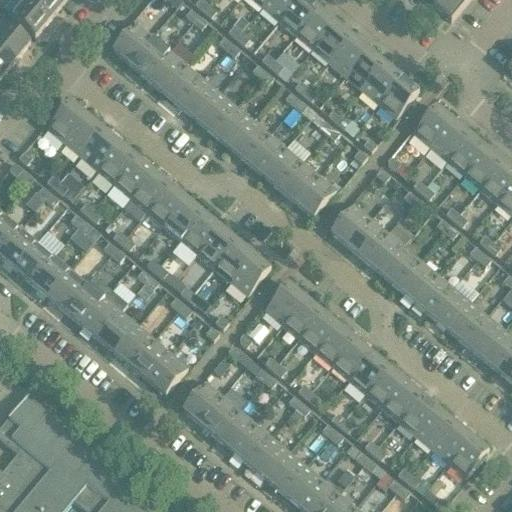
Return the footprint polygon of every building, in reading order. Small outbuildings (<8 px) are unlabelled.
[(49,24),(63,8),(53,0),(23,0),(22,1),(49,24)] [(53,0),(63,8),(69,0),(53,0)] [(245,0),(262,13),(272,0),(245,0)] [(279,27),(301,0),(272,0),(262,13),(279,27)] [(295,41),(318,14),(301,0),(279,27),(295,41)] [(419,0),(434,12),(444,0),(419,0)] [(450,26),(472,0),(444,0),(434,12),(450,26)] [(35,42),(49,25),(49,24),(22,1),(7,19),(35,42)] [(202,17),(208,10),(200,3),(194,10),(202,17)] [(211,23),(216,17),(208,10),(202,17),(211,23)] [(312,55),(335,28),(318,14),(295,41),(312,55)] [(193,28),(198,21),(190,15),(185,21),(193,28)] [(207,28),(203,25),(198,21),(193,28),(201,35),(207,28)] [(30,48),(3,25),(0,27),(0,51),(16,65),(30,48)] [(129,70),(152,43),(135,28),(112,56),(129,70)] [(328,69),(351,41),(335,28),(312,55),(328,69)] [(241,38),(233,31),(227,38),(236,44),(241,38)] [(244,51),(249,44),(241,38),(236,44),(244,51)] [(345,83),(368,56),(351,41),(328,69),(345,83)] [(226,56),(232,49),(223,42),(218,49),(226,56)] [(152,43),(129,70),(146,84),(169,57),(152,43)] [(234,62),(240,56),(232,49),(226,56),(234,62)] [(16,65),(0,51),(0,80),(2,82),(16,65)] [(361,96),(384,69),(368,56),(345,83),(361,96)] [(163,98),(185,70),(169,57),(146,84),(163,98)] [(275,66),(267,59),(261,66),(269,72),(275,66)] [(277,79),(283,72),(275,66),(269,72),(277,79)] [(378,110),(401,83),(384,69),(361,96),(378,110)] [(179,112),(202,84),(185,70),(163,98),(179,112)] [(260,84),(265,77),(257,70),(251,77),(260,84)] [(268,91),(273,84),(265,77),(260,84),(268,91)] [(396,125),(418,98),(401,83),(378,110),(396,125)] [(196,126),(219,98),(202,84),(179,112),(196,126)] [(302,100),(308,93),(300,87),(294,93),(302,100)] [(316,100),(308,93),(302,100),(310,107),(316,100)] [(213,140),(236,112),(219,98),(196,126),(213,140)] [(293,112),(298,105),(290,98),(285,105),(293,112)] [(301,118),(306,112),(298,105),(293,112),(301,118)] [(64,149),(87,121),(69,107),(47,134),(64,149)] [(230,154),(253,126),(236,112),(213,140),(230,154)] [(430,154),(453,126),(435,112),(412,139),(430,154)] [(341,121),(333,114),(327,121),(335,128),(341,121)] [(81,163),(103,135),(87,121),(64,149),(81,163)] [(344,135),(349,128),(341,121),(335,128),(344,135)] [(247,168),(269,140),(253,126),(230,154),(247,168)] [(326,139),(331,132),(323,126),(318,132),(326,139)] [(446,167),(469,140),(453,126),(430,154),(446,167)] [(334,146),(340,139),(331,132),(326,139),(334,146)] [(97,177),(120,149),(103,135),(81,163),(97,177)] [(263,181),(286,154),(269,140),(247,168),(263,181)] [(463,181),(486,154),(469,140),(446,167),(463,181)] [(377,151),(368,144),(363,151),(371,157),(377,151)] [(114,190),(137,163),(120,149),(97,177),(114,190)] [(280,195),(302,168),(286,154),(263,181),(280,195)] [(479,195),(502,168),(486,154),(463,181),(479,195)] [(361,169),(367,162),(359,155),(353,162),(361,169)] [(26,171),(32,164),(24,157),(18,164),(26,171)] [(400,170),(390,162),(387,166),(388,172),(394,177),(400,170)] [(130,204),(153,177),(137,163),(114,190),(130,204)] [(23,175),(14,168),(9,175),(17,182),(23,175)] [(295,208),(318,181),(302,168),(280,195),(295,208)] [(496,209),(511,190),(511,175),(502,168),(479,195),(496,209)] [(384,188),(390,181),(384,176),(378,177),(375,180),(384,188)] [(147,218),(170,191),(153,177),(130,204),(147,218)] [(60,187),(52,181),(46,187),(54,194),(60,187)] [(313,223),(336,196),(318,181),(295,208),(313,223)] [(420,199),(426,192),(418,185),(412,192),(420,199)] [(68,194),(60,187),(54,194),(63,201),(68,194)] [(511,222),(511,190),(496,209),(511,222)] [(164,232),(186,205),(170,191),(147,218),(164,232)] [(45,205),(50,199),(42,192),(37,199),(45,205)] [(428,205),(434,199),(426,192),(420,199),(428,205)] [(411,210),(416,203),(408,197),(403,203),(411,210)] [(59,205),(50,199),(45,205),(53,212),(59,205)] [(425,210),(416,203),(411,210),(419,217),(425,210)] [(181,246),(203,219),(186,205),(164,232),(181,246)] [(93,215),(85,208),(79,215),(88,222),(93,215)] [(348,252),(371,225),(353,210),(330,238),(348,252)] [(453,226),(459,220),(451,213),(445,220),(453,226)] [(96,229),(101,222),(93,215),(88,222),(96,229)] [(197,260),(220,232),(203,219),(181,246),(197,260)] [(0,258),(21,234),(4,220),(0,224),(0,258)] [(78,233),(84,226),(76,220),(70,226),(78,233)] [(467,226),(459,220),(453,226),(462,233),(467,226)] [(444,238),(450,231),(441,224),(436,231),(444,238)] [(365,266),(387,239),(371,225),(348,252),(365,266)] [(92,233),(84,226),(78,233),(86,240),(92,233)] [(452,245),(458,238),(450,231),(444,238),(452,245)] [(214,274),(236,247),(220,232),(197,260),(214,274)] [(0,262),(15,275),(38,248),(21,234),(0,258),(0,262)] [(126,243),(118,236),(113,243),(121,249),(126,243)] [(380,279),(403,252),(387,239),(365,266),(380,279)] [(487,254),(492,247),(484,241),(478,247),(487,254)] [(135,249),(126,243),(121,249),(129,256),(135,249)] [(111,261),(117,254),(109,247),(103,254),(111,261)] [(230,288),(253,260),(236,247),(214,274),(230,288)] [(495,261),(500,254),(492,247),(487,254),(495,261)] [(31,289),(54,262),(38,248),(15,275),(31,289)] [(398,294),(420,266),(403,252),(380,279),(398,294)] [(477,265),(483,259),(475,252),(469,259),(477,265)] [(125,261),(117,254),(111,261),(119,268),(125,261)] [(485,272),(491,266),(483,259),(477,265),(485,272)] [(248,302),(270,275),(253,260),(230,288),(248,302)] [(48,303),(71,275),(54,262),(31,289),(48,303)] [(160,271),(152,264),(146,271),(154,277),(160,271)] [(414,307),(437,280),(420,266),(398,294),(414,307)] [(168,277),(160,271),(154,277),(162,284),(168,277)] [(65,317),(87,289),(71,275),(48,303),(65,317)] [(145,289),(150,282),(142,275),(136,282),(145,289)] [(431,322),(454,294),(437,280),(414,307),(431,322)] [(511,294),(511,291),(511,283),(508,280),(503,287),(511,294)] [(153,296),(158,289),(150,282),(145,289),(153,296)] [(81,331),(109,297),(93,283),(87,289),(65,317),(81,331)] [(282,331),(305,304),(287,289),(264,316),(282,331)] [(187,305),(193,298),(185,292),(179,298),(187,305)] [(447,335),(470,308),(454,294),(431,322),(447,335)] [(98,345),(121,318),(126,311),(109,297),(81,331),(98,345)] [(195,312),(201,305),(193,298),(187,305),(195,312)] [(178,316),(183,310),(175,303),(170,310),(178,316)] [(298,345),(321,317),(305,304),(282,331),(298,345)] [(465,350),(487,323),(470,308),(447,335),(465,350)] [(186,323),(192,316),(183,310),(178,316),(186,323)] [(315,359),(338,331),(321,317),(298,345),(315,359)] [(115,358),(137,331),(121,318),(98,345),(115,358)] [(229,328),(220,321),(215,328),(223,335),(229,328)] [(480,363),(503,336),(487,323),(465,350),(480,363)] [(131,372),(153,344),(137,331),(115,358),(131,372)] [(331,372),(354,345),(338,331),(315,359),(331,372)] [(219,339),(211,332),(205,339),(213,346),(219,339)] [(497,377),(511,359),(511,343),(503,336),(480,363),(497,377)] [(252,347),(243,339),(239,343),(240,349),(246,354),(252,347)] [(148,386),(170,359),(153,344),(131,372),(148,386)] [(331,372),(349,387),(372,359),(354,345),(331,372)] [(242,358),(236,353),(230,354),(227,358),(236,365),(242,358)] [(165,401),(188,373),(170,359),(148,386),(165,401)] [(365,400),(388,373),(372,359),(349,387),(365,400)] [(511,389),(511,359),(497,377),(511,389)] [(278,369),(270,362),(264,369),(272,376),(278,369)] [(286,376),(278,369),(272,376),(280,383),(286,376)] [(382,415),(405,387),(388,373),(365,400),(382,415)] [(268,381),(260,374),(255,380),(263,387),(268,381)] [(271,394),(276,387),(268,381),(263,387),(271,394)] [(200,430),(223,402),(205,387),(182,415),(200,430)] [(398,428),(421,401),(405,387),(382,415),(398,428)] [(311,397),(303,390),(297,397),(305,404),(311,397)] [(314,410),(319,403),(311,397),(305,404),(314,410)] [(161,511),(28,401),(29,401),(28,400),(0,433),(0,445),(17,460),(2,478),(0,476),(0,511),(161,511)] [(296,415),(302,408),(293,401),(288,408),(296,415)] [(415,442),(438,415),(421,401),(398,428),(415,442)] [(200,430),(216,443),(239,416),(223,402),(200,430)] [(304,422),(310,415),(302,408),(296,415),(304,422)] [(432,456),(454,428),(438,415),(415,442),(432,456)] [(232,457),(255,429),(239,416),(216,443),(232,457)] [(345,425),(337,418),(331,425),(339,432),(345,425)] [(347,438),(353,432),(345,425),(339,432),(347,438)] [(448,470),(471,442),(454,428),(432,456),(448,470)] [(249,471),(272,444),(255,429),(232,457),(249,471)] [(330,443),(335,436),(327,430),(321,436),(330,443)] [(343,443),(335,436),(330,443),(338,450),(343,443)] [(465,484),(488,457),(471,442),(448,470),(465,484)] [(266,485),(289,458),(272,444),(249,471),(266,485)] [(378,453),(370,446),(364,453),(372,459),(378,453)] [(386,459),(378,453),(372,459),(380,466),(386,459)] [(363,471),(368,464),(360,457),(355,464),(363,471)] [(283,499),(306,472),(289,458),(266,485),(283,499)] [(371,478),(377,471),(368,464),(363,471),(371,478)] [(298,511),(299,511),(322,485),(306,472),(283,499),(298,511)] [(411,480),(403,473),(397,480),(405,487),(411,480)] [(413,494),(419,487),(411,480),(405,487),(413,494)] [(328,511),(339,500),(322,485),(299,511),(328,511)] [(396,498),(401,492),(393,485),(388,492),(396,498)] [(404,505),(410,498),(401,492),(396,498),(404,505)] [(354,511),(339,500),(328,511),(354,511)] [(446,511),(447,510),(439,503),(433,510),(435,511),(446,511)]
